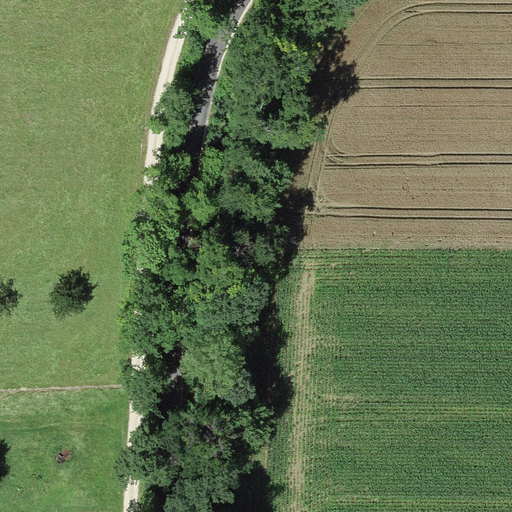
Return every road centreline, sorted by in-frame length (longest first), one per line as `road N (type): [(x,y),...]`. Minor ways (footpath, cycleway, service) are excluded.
road 1 (unclassified): [(242,0),(205,75),(187,169),(167,511)]
road 2 (track): [(191,0),(164,63),(148,172),(126,511)]
